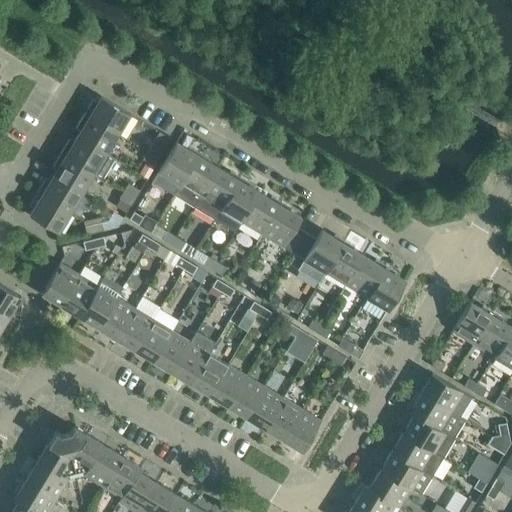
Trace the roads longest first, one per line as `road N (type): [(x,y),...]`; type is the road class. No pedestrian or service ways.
road 1 (residential): [(461,258),(410,230),(387,229),(113,63),(84,70),(0,189)]
road 2 (residential): [(0,430),(35,378),(61,369),(308,510)]
road 3 (residential): [(308,510),(461,258)]
